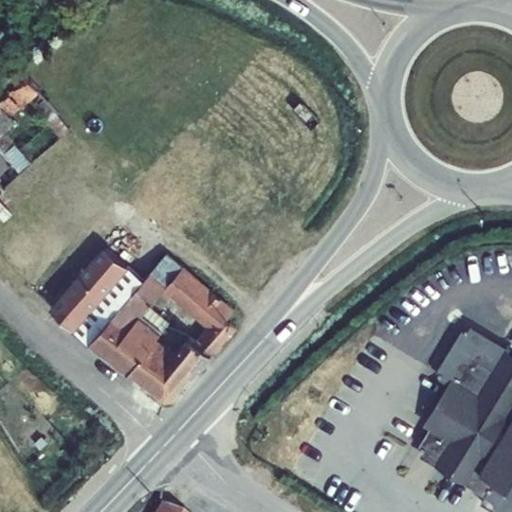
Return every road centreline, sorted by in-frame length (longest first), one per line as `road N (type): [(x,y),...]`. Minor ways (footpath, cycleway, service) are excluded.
road 1 (tertiary): [(241,362),(397,233),(477,186)]
road 2 (tertiary): [(390,116),(365,194),(241,362)]
road 3 (tertiary): [(241,362),(102,511)]
road 4 (secondary): [(294,0),(352,49),(388,99)]
road 5 (secondary): [(390,116),(416,162),(450,182),(477,186)]
